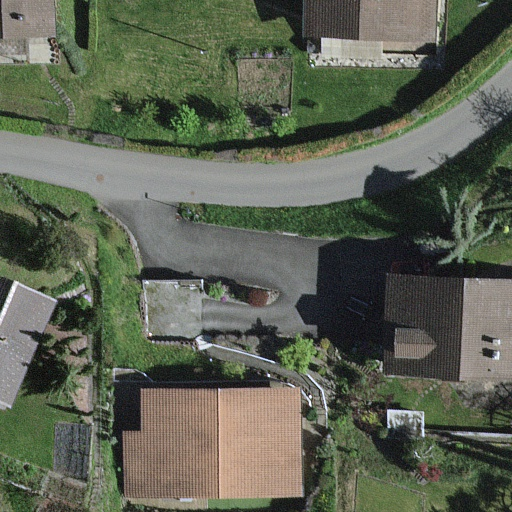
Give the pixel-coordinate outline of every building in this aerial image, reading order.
[(47,0),(0,0),(0,33),(48,33),(47,0)] [(306,0),(305,41),(434,46),(435,0),(306,0)] [(511,275),(390,273),(387,378),(511,380),(511,275)] [(0,375),(24,311),(0,302),(0,375)] [(303,389),(142,388),(142,432),(120,432),(120,506),(303,507),(303,389)]
